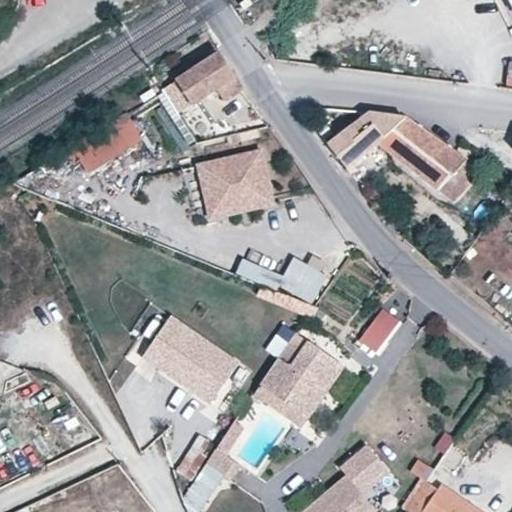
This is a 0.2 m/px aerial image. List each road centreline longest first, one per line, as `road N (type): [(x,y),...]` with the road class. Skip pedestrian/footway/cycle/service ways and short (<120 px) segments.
road 1 (unclassified): [(261,82),(370,232),(511,353)]
road 2 (residential): [(511,119),(261,82)]
road 3 (track): [(0,65),(102,0)]
